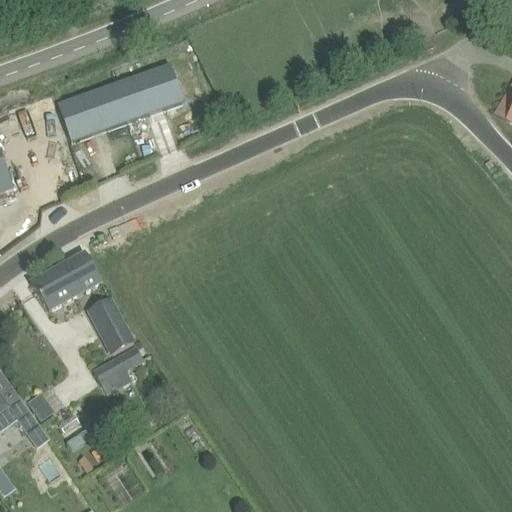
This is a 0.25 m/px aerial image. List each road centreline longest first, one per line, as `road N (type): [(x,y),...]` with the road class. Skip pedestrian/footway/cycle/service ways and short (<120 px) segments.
road 1 (unclassified): [(511,162),(452,83),(405,78),(81,223),(0,274)]
road 2 (primary): [(0,69),(183,0)]
